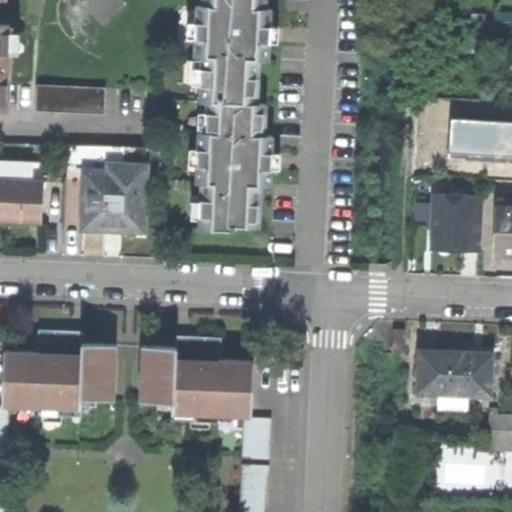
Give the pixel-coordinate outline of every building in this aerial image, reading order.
[(0,0),(0,108),(7,109),(11,25),(0,24),(0,0)] [(200,101),(208,101),(258,103),(260,58),(269,58),(270,34),(270,8),(266,8),(266,0),(202,0),(202,5),(197,5),(195,55),(203,55),(200,101)] [(38,85),(37,111),(106,113),(107,87),(38,85)] [(235,226),(259,226),(261,185),(271,185),(271,162),(272,135),(265,134),(266,103),(258,103),(208,101),(207,132),(199,132),(198,182),(202,182),(200,229),(235,230),(235,226)] [(0,160),(0,180),(44,183),(44,163),(0,160)] [(114,230),(144,232),(147,165),(123,164),(123,172),(108,172),(84,171),(82,229),(114,230)] [(108,164),(108,172),(123,172),(123,164),(108,164)] [(0,220),(16,221),(42,222),(44,183),(0,180),(0,220)] [(434,229),(433,251),(458,252),(483,253),(485,197),(435,195),(435,202),(434,229)] [(412,228),(434,229),(435,202),(413,201),(412,228)] [(511,211),(498,211),(498,254),(511,254),(511,211)] [(5,351),(3,406),(83,410),(83,399),(115,400),(118,345),(84,343),(85,332),(64,331),(39,329),(38,352),(5,351)] [(394,350),(406,351),(407,331),(395,330),(394,350)] [(143,346),(141,402),(174,403),(173,413),(253,416),(255,361),(222,359),(223,338),(197,337),(178,336),(177,347),(143,346)] [(423,351),(421,392),(492,395),(493,372),(494,354),(489,354),(459,352),(423,351)] [(489,352),(489,354),(494,354),(493,372),(497,373),(497,352),(489,352)] [(10,408),(0,407),(0,447),(8,448),(10,408)] [(511,415),(492,415),(492,430),(511,430),(511,415)] [(244,459),(272,459),(273,419),(246,418),(244,459)] [(511,447),(511,430),(492,430),(491,447),(511,447)] [(269,511),(271,466),(244,465),(241,511),(269,511)]
